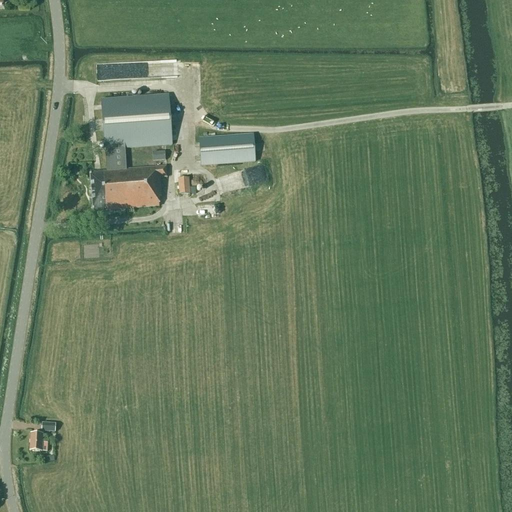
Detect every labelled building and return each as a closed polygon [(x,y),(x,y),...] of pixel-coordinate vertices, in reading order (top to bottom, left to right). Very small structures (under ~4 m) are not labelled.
[(125,149),(171,146),(168,96),(101,100),(105,150),(107,171),(90,172),(90,175),(89,176),(92,208),(93,211),(159,206),(158,197),(161,197),(159,178),(166,178),(166,168),(126,170),(125,149)] [(199,140),(201,167),(255,163),(253,136),(199,140)] [(152,152),(152,161),(165,161),(164,152),(152,152)] [(189,186),(189,178),(177,179),(178,195),(196,194),(195,186),(189,186)] [(196,205),(197,219),(221,218),(220,203),(196,205)] [(55,433),(55,424),(42,423),(41,432),(55,433)] [(29,451),(41,452),(47,452),(47,443),(42,443),(42,434),(30,434),(29,451)]
